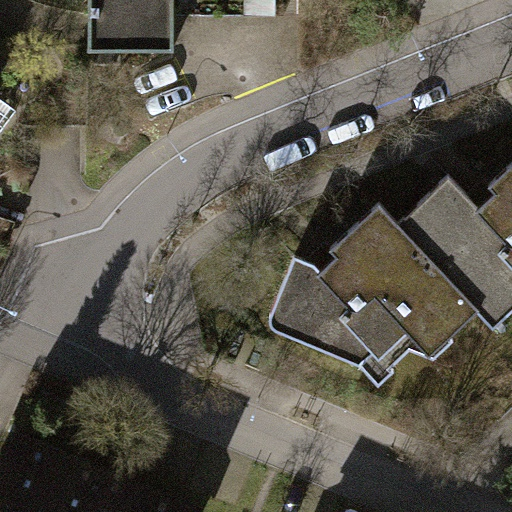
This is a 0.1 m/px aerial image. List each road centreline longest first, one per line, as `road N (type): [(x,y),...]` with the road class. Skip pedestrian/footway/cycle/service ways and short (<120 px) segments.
road 1 (residential): [(72,359),(104,271),(160,203),(291,124),(511,39)]
road 2 (residential): [(72,359),(446,511)]
